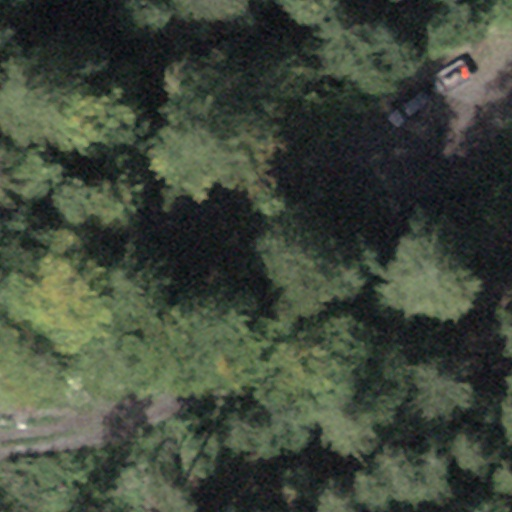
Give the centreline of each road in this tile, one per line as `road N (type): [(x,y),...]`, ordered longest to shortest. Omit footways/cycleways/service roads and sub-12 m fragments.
road 1 (track): [(0,438),(124,419),(221,378),(353,294),(418,214),(415,158),(383,152),(243,202),(103,229),(0,211)]
road 2 (track): [(415,158),(511,73)]
road 3 (track): [(0,419),(124,419)]
